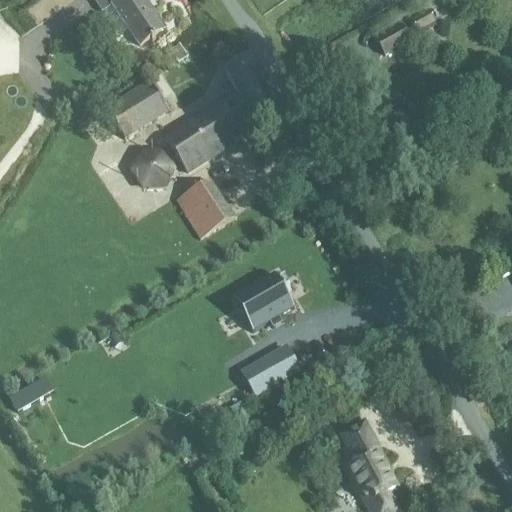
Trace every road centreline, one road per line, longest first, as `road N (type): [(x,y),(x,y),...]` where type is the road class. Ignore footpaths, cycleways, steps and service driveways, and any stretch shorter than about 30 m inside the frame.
road 1 (unclassified): [(511,489),(230,0)]
road 2 (track): [(0,176),(59,108),(26,44),(90,0)]
